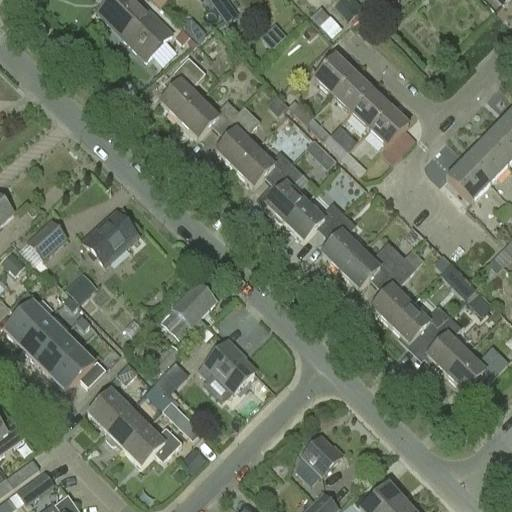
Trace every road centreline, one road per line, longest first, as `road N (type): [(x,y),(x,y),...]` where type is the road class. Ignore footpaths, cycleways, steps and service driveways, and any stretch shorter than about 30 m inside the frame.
road 1 (residential): [(329,368),(0,52)]
road 2 (residential): [(181,511),(329,368)]
road 3 (residential): [(455,498),(329,368)]
road 4 (residential): [(482,248),(399,165),(438,123)]
road 5 (residential): [(438,123),(349,36)]
